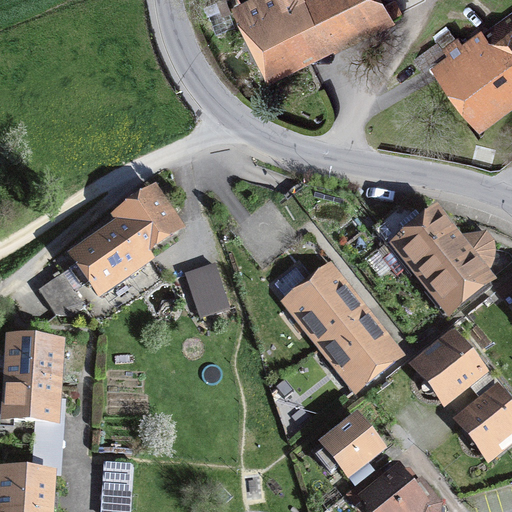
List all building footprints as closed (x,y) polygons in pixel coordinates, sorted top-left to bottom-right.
[(236,0),(275,79),(404,17),(396,0),(236,0)] [(511,7),(438,62),(484,124),(511,103),(511,7)] [(78,258),(101,293),(144,265),(136,253),(172,229),(152,199),(123,218),(128,225),(78,258)] [(357,233),(428,327),(476,291),(463,274),(488,256),(465,225),(439,244),(417,214),(400,227),(387,211),(357,233)] [(217,264),(185,274),(201,320),(232,309),(217,264)] [(289,303),(322,345),(361,314),(328,272),(289,303)] [(85,307),(62,274),(38,291),(55,316),(72,317),(85,307)] [(396,358),(361,314),(322,345),(357,389),(396,358)] [(445,404),(491,368),(464,333),(418,369),(445,404)] [(8,382),(58,386),(61,343),(11,339),(8,382)] [(58,386),(8,382),(5,417),(56,421),(58,386)] [(485,456),(511,433),(511,397),(502,385),(457,421),(485,456)] [(339,484),(383,451),(359,419),(315,452),(339,484)] [(373,511),(427,511),(440,502),(408,462),(362,498),(373,511)] [(109,499),(131,498),(131,472),(109,472),(109,499)] [(0,480),(0,511),(16,511),(48,511),(50,476),(0,474),(0,480)]
